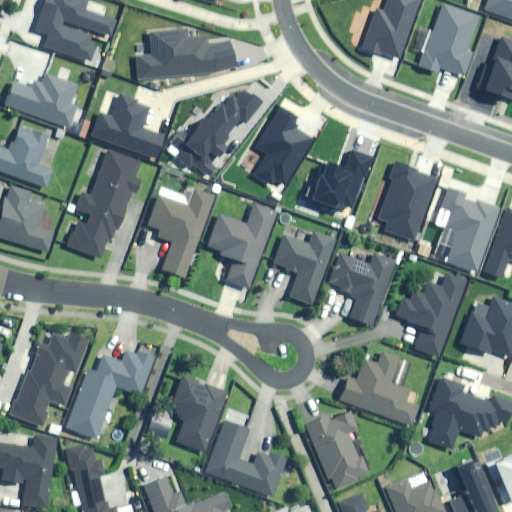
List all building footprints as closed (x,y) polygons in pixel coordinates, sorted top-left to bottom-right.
[(44,0),(40,11),(42,11),(40,17),(61,25),(63,19),(110,36),(116,20),(84,9),(87,0),(44,0)] [(376,8),(362,47),(380,54),(380,52),(398,58),(419,0),(387,0),(383,11),(376,8)] [(511,0),(487,0),(484,9),(511,18),(511,0)] [(424,51),(418,65),(437,72),(439,66),(464,75),(472,52),(466,50),(479,17),(443,4),(425,51),(424,51)] [(61,25),(40,17),(35,29),(48,34),(44,45),(90,61),(95,46),(89,44),(92,35),(61,25)] [(136,56),(138,78),(215,72),(236,66),(230,39),(208,45),(207,34),(187,36),(186,28),(149,32),(151,54),(136,56)] [(485,64),(476,87),(511,100),(511,96),(511,39),(501,36),(490,66),(485,64)] [(12,82),(4,104),(68,126),(76,105),(69,103),(76,85),(44,74),(41,83),(33,81),(30,88),(12,82)] [(220,102),(207,118),(226,132),(237,117),(243,122),(261,99),(251,91),(249,94),(241,88),(234,97),(229,93),(222,103),(220,102)] [(98,113),(90,135),(156,157),(163,136),(141,128),(149,107),(135,102),(136,100),(119,94),(111,117),(98,113)] [(272,178),(282,184),(310,137),(291,125),(297,114),(280,104),(254,145),(266,152),(253,173),(269,183),(272,178)] [(226,132),(207,118),(202,114),(186,135),(179,129),(170,141),(179,148),(174,156),(187,166),(190,162),(206,174),(213,165),(209,161),(223,143),(219,140),(226,132)] [(31,133),(16,127),(8,149),(0,145),(0,171),(45,188),(51,171),(37,166),(48,135),(33,130),(31,133)] [(315,171),(304,199),(340,212),(342,204),(349,207),(360,175),(363,176),(370,155),(350,148),(344,165),(325,158),(320,172),(315,171)] [(129,193),(135,196),(140,181),(133,178),(139,163),(108,151),(90,197),(81,193),(75,209),(88,215),(85,224),(77,221),(67,247),(99,259),(107,239),(111,241),(129,193)] [(416,168),(394,161),(389,176),(391,177),(377,217),(387,220),(383,229),(412,239),(434,176),(416,170),(416,168)] [(0,238),(47,253),(48,251),(53,233),(37,228),(44,207),(26,201),(29,192),(9,185),(0,212),(0,238)] [(465,192),(446,186),(434,221),(445,225),(434,256),(475,271),(498,206),(476,198),(474,202),(463,198),(465,192)] [(213,196),(193,188),(188,201),(160,191),(147,225),(158,229),(156,236),(171,242),(161,269),(182,277),(213,196)] [(274,212),(253,204),(246,223),(219,213),(207,246),(219,251),(218,254),(233,260),(225,281),(247,289),(274,212)] [(511,207),(506,206),(483,270),(501,276),(508,258),(511,259),(511,207)] [(333,240),(312,233),(308,244),(283,235),(273,264),(297,272),(288,297),(310,304),(333,240)] [(394,262),(372,254),(368,265),(339,254),(328,283),(346,290),(345,294),(356,298),(349,318),(370,325),(394,262)] [(407,301),(401,299),(395,317),(422,327),(413,349),(437,357),(465,281),(445,274),(440,288),(426,282),(422,295),(410,291),(407,301)] [(511,352),(511,302),(491,295),(483,315),(471,311),(459,341),(489,353),(491,349),(511,356),(511,352)] [(87,339),(69,332),(66,340),(52,334),(47,348),(39,344),(10,415),(38,427),(48,401),(62,407),(69,389),(60,385),(65,372),(72,375),(87,339)] [(136,354),(124,350),(120,362),(102,355),(95,373),(87,369),(65,427),(95,439),(116,386),(140,396),(154,358),(137,351),(136,354)] [(399,358),(382,352),(377,364),(364,359),(356,380),(348,377),(339,400),(410,426),(417,405),(405,401),(409,390),(389,383),(399,358)] [(464,384),(440,375),(428,407),(436,410),(431,424),(433,425),(427,440),(450,448),(457,429),(479,437),(482,429),(487,431),(489,425),(494,427),(498,419),(506,422),(511,405),(511,401),(492,394),(490,401),(462,391),(464,384)] [(196,383),(197,381),(183,376),(171,406),(178,421),(183,423),(175,441),(202,452),(225,392),(204,384),(203,386),(196,383)] [(335,490),(356,481),(355,478),(367,473),(346,424),(336,428),(330,415),(305,425),(327,479),(330,478),(335,490)] [(171,421),(153,416),(147,435),(165,440),(171,421)] [(248,429),(224,420),(204,472),(270,496),(285,457),(270,452),(268,457),(256,452),(251,465),(237,459),(248,429)] [(0,468),(2,469),(1,480),(25,483),(22,505),(46,508),(55,439),(33,436),(31,448),(0,443),(0,468)] [(95,461),(91,445),(65,450),(70,472),(74,471),(82,511),(116,511),(116,507),(106,509),(100,476),(104,475),(101,460),(95,461)] [(508,502),(511,500),(511,451),(491,459),(508,502)] [(454,465),(466,492),(447,500),(452,511),(491,511),(496,509),(473,457),(454,465)] [(231,511),(224,491),(185,505),(180,491),(174,494),(168,476),(143,486),(152,511),(231,511)] [(411,490),(407,480),(386,489),(395,511),(443,511),(431,481),(411,490)] [(367,511),(359,492),(337,501),(341,511),(379,511),(378,509),(369,511),(367,511)]
